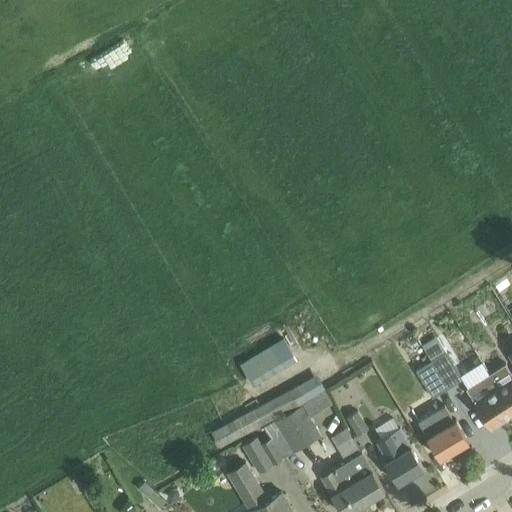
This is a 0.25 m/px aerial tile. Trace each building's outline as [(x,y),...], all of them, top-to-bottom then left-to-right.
[(127,39),(102,51),(109,65),(133,53),(127,39)] [(244,363),(254,380),(295,355),(285,338),(244,363)] [(447,350),(442,342),(426,352),(431,358),(447,350)] [(463,377),(447,350),(431,358),(448,387),(463,377)] [(511,350),(507,353),(511,360),(511,376),(498,385),(511,407),(511,350)] [(448,387),(431,358),(416,368),(433,395),(448,387)] [(511,407),(498,385),(474,400),(491,426),(511,411),(511,407)] [(331,401),(324,389),(275,419),(265,425),(271,436),(283,457),(321,434),(309,414),(331,401)] [(446,406),(441,409),(433,395),(411,408),(440,456),(469,439),(456,417),(454,419),(446,406)] [(357,433),(368,427),(358,410),(347,417),(357,433)] [(388,458),(385,460),(398,481),(424,466),(411,445),(399,426),(381,437),(377,439),(388,458)] [(345,511),(385,489),(362,450),(360,451),(346,427),(331,436),(345,460),(321,474),(332,492),(331,492),(343,511),(345,511)] [(246,451),(261,442),(256,435),(242,443),(246,451)] [(270,437),(261,442),(273,462),(283,457),(271,436),(270,437)] [(228,471),(253,511),(295,511),(282,490),(268,498),(245,460),(228,471)] [(155,489),(145,480),(139,487),(149,496),(155,489)]
